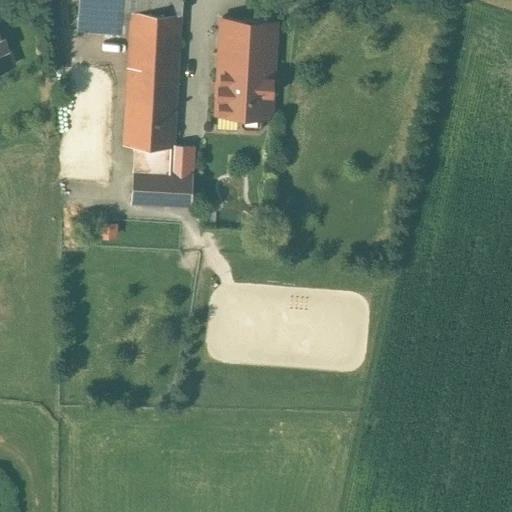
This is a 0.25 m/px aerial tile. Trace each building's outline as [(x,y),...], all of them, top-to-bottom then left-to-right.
[(6,0),(0,0),(0,69),(28,60),(6,0)] [(135,9),(190,11),(190,0),(87,0),(87,6),(135,9)] [(183,143),(190,11),(135,9),(129,140),(183,143)] [(282,16),(221,13),(216,114),(277,117),(282,16)] [(182,167),(201,168),(202,144),(183,143),(182,167)] [(199,203),(201,168),(182,167),(142,165),(141,200),(199,203)]
